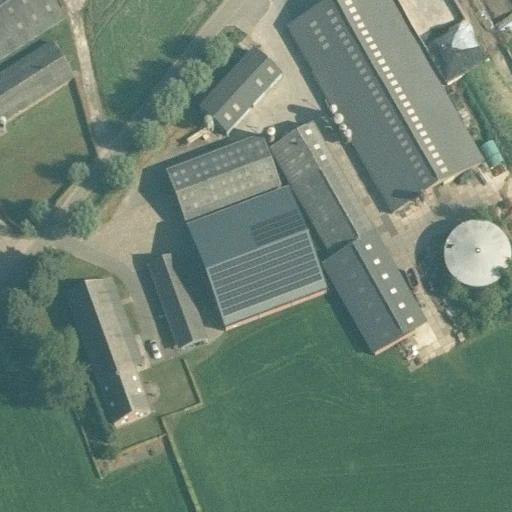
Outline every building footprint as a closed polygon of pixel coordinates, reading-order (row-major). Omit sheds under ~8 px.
[(0,0),(0,60),(65,19),(52,0),(0,0)] [(337,0),(288,28),(298,45),(394,215),(481,165),(387,0),(337,0)] [(53,44),(35,55),(0,76),(0,124),(74,79),(53,44)] [(199,112),(214,126),(227,137),(281,78),(254,52),(199,112)] [(376,238),(313,127),(269,152),(332,261),(333,263),(375,239),(376,238)] [(262,140),(167,176),(186,225),(280,190),(262,140)] [(287,194),(187,231),(225,332),(326,294),(287,194)] [(511,241),(511,201),(494,214),(511,241)] [(443,257),(443,260),(443,263),(444,266),(444,269),(445,272),(446,274),(448,277),(449,279),(451,282),(453,284),(455,286),(457,288),(460,289),(462,291),(465,292),(468,292),(471,293),(473,294),(476,294),(482,293),(485,293),(488,292),(490,291),(493,289),(495,288),(498,286),(500,284),(502,282),(504,280),(505,277),(507,275),(508,272),(509,269),(509,266),(510,264),(510,261),(510,258),(509,255),(509,252),(508,249),(507,247),(506,244),(504,241),(502,239),(500,237),(498,235),(496,233),(493,232),(491,230),(488,229),(485,228),(483,228),(480,227),(477,227),(474,227),(471,227),(468,228),(465,229),(463,230),(460,231),(458,233),(455,235),(453,237),(451,239),(449,241),(448,244),(446,246),(445,249),(444,252),(444,255),(443,257)] [(426,328),(375,239),(333,263),(332,261),(323,266),(375,357),(426,328)] [(176,256),(147,267),(173,336),(200,326),(176,256)] [(66,298),(98,385),(114,428),(150,415),(134,371),(143,367),(111,281),(66,298)]
